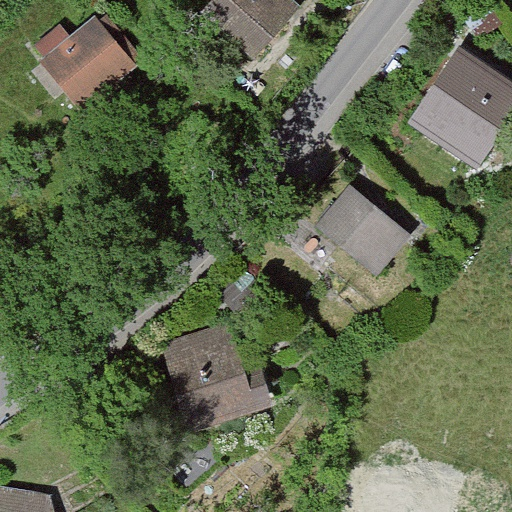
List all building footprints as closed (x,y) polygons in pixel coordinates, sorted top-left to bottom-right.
[(303,22),(278,0),(235,0),(212,25),(259,69),(303,22)] [(141,77),(104,31),(49,75),(86,121),(141,77)] [(511,134),(511,95),(468,66),(416,144),(478,186),(511,134)] [(406,248),(361,202),(327,235),(372,281),(406,248)] [(250,333),(172,355),(196,441),(274,419),(250,333)] [(55,511),(56,506),(0,501),(0,511),(55,511)]
